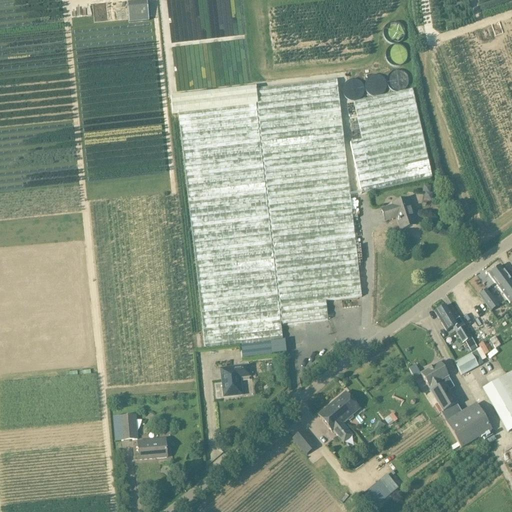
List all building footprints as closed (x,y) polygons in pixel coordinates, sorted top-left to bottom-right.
[(131,22),(151,21),(150,1),(130,1),(131,22)] [(406,39),(401,23),(386,27),(391,44),(406,39)] [(386,57),(398,64),(406,50),(395,43),(386,57)] [(254,88),(171,98),(173,115),(178,114),(183,159),(205,350),(240,346),(242,359),(284,354),(281,326),(327,320),(325,301),(361,297),(336,80),(255,90),(254,88)] [(411,91),(353,104),(361,141),(350,144),(356,176),(361,194),(431,178),(411,91)] [(428,194),(430,187),(423,186),(422,192),(428,194)] [(396,218),(401,231),(416,226),(407,200),(392,205),(393,207),(381,211),(385,222),(396,218)] [(509,304),(511,307),(511,306),(511,282),(500,266),(488,275),(509,304)] [(493,300),(487,290),(479,296),(485,305),(493,300)] [(434,313),(446,332),(452,328),(461,344),(464,342),(470,351),(476,347),(464,329),(465,328),(459,318),(454,321),(446,306),(434,313)] [(346,314),(342,319),(357,332),(362,327),(346,314)] [(471,355),(470,354),(454,364),(461,377),(484,364),(485,364),(489,362),(483,351),(478,354),(476,352),(471,355)] [(440,364),(420,375),(437,405),(434,406),(439,415),(440,414),(460,449),(476,440),(482,437),(484,441),(492,436),(490,432),(492,431),(476,404),(461,413),(449,391),(454,388),(448,377),(440,364)] [(220,370),(223,398),(242,396),(240,378),(250,377),(249,367),(220,370)] [(511,372),(483,389),(508,432),(511,429),(511,372)] [(294,394),(302,392),(299,378),(291,379),(294,394)] [(345,393),(331,405),(345,421),(347,420),(350,421),(353,419),(352,416),(359,410),(345,393)] [(342,424),(345,421),(331,405),(317,416),(331,433),(332,432),(343,445),(353,437),(342,424)] [(397,420),(392,414),(384,420),(389,426),(397,420)] [(118,418),(121,442),(138,441),(136,416),(118,418)] [(301,430),(294,437),(299,443),(299,444),(304,449),(302,451),(308,458),(312,461),(321,453),(317,449),(306,437),(306,436),(301,430)] [(165,440),(137,443),(139,461),(167,459),(165,440)] [(382,482),(366,497),(379,510),(395,495),(382,482)]
